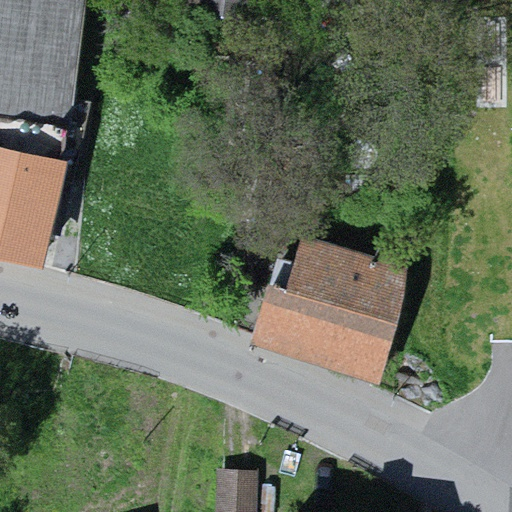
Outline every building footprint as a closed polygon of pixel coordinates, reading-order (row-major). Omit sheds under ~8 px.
[(64,0),(0,0),(0,121),(47,128),(64,0)] [(159,0),(159,6),(249,16),(250,0),(159,0)] [(49,168),(0,158),(0,256),(31,262),(49,168)] [(405,280),(281,243),(252,341),(379,384),(405,280)] [(267,511),(269,468),(224,466),(222,511),(267,511)]
